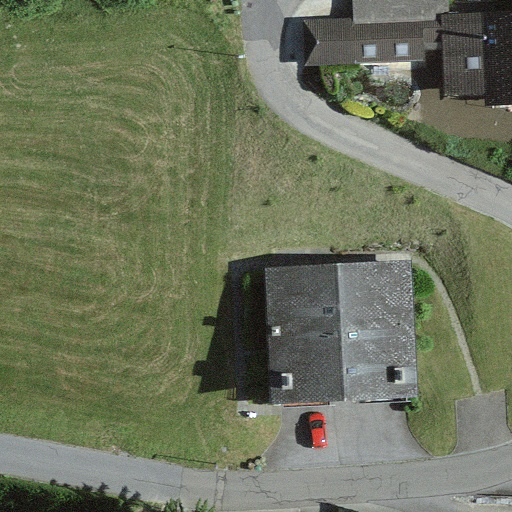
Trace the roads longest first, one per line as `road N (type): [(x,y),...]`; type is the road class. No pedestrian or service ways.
road 1 (residential): [(511,461),(418,488),(321,488),(195,484),(0,453)]
road 2 (residential): [(273,0),(273,65),(309,102),(511,206)]
